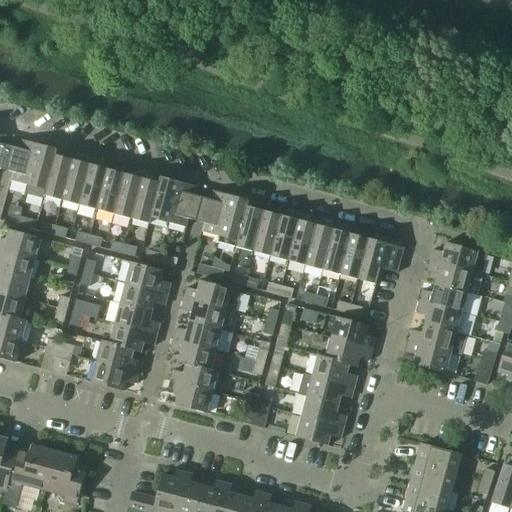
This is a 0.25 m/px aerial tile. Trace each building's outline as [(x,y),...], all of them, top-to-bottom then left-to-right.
[(0,168),(6,170),(12,146),(4,144),(6,136),(0,133),(0,168)] [(11,180),(29,185),(40,145),(22,140),(19,148),(12,146),(6,170),(13,172),(11,180)] [(45,198),(45,196),(44,195),(46,189),(47,190),(56,155),(57,155),(58,149),(40,145),(29,185),(27,193),(45,198)] [(45,196),(63,200),(73,160),(57,155),(56,155),(47,190),(46,189),(44,195),(45,196)] [(63,200),(80,205),(91,164),(73,160),(63,200)] [(80,205),(97,209),(108,169),(91,164),(80,205)] [(97,209),(115,214),(125,174),(108,169),(97,209)] [(115,214),(132,219),(143,178),(125,174),(115,214)] [(152,218),(168,222),(179,182),(161,177),(159,183),(160,183),(151,218),(152,218)] [(150,224),(152,218),(151,218),(160,183),(159,183),(143,178),(132,219),(150,224)] [(189,219),(197,221),(203,197),(195,195),(197,187),(179,182),(168,222),(187,227),(189,219)] [(202,231),(221,236),(231,196),(213,191),(211,199),(203,197),(197,221),(204,223),(202,231)] [(219,242),(236,247),(247,206),(248,206),(250,200),(231,196),(221,236),(219,242)] [(236,247),(254,251),(265,211),(248,206),(247,206),(236,247)] [(254,251),(271,256),(282,215),(265,211),(254,251)] [(6,223),(18,226),(21,216),(9,213),(6,223)] [(271,256),(289,260),(299,220),(282,215),(271,256)] [(21,216),(18,226),(31,229),(33,220),(21,216)] [(289,260),(306,265),(317,225),(299,220),(289,260)] [(41,232),(53,235),(56,226),(44,222),(41,232)] [(306,265),(323,270),(334,229),(317,225),(306,265)] [(56,226),(53,235),(66,238),(68,229),(56,226)] [(0,237),(0,249),(36,259),(42,238),(9,229),(6,239),(0,237)] [(323,270),(341,274),(352,234),(334,229),(323,270)] [(76,241),(88,244),(91,235),(78,232),(76,241)] [(341,274),(358,279),(369,239),(352,234),(341,274)] [(91,235),(88,244),(100,247),(103,238),(91,235)] [(369,239),(358,279),(376,284),(381,268),(398,273),(405,248),(369,239)] [(111,250),(123,253),(125,244),(113,241),(111,250)] [(433,249),(430,261),(481,274),(487,253),(446,242),(444,252),(433,249)] [(125,244),(123,253),(135,257),(137,247),(125,244)] [(0,261),(0,262),(0,263),(0,271),(31,279),(36,259),(0,249),(0,261)] [(145,259),(157,263),(160,253),(148,250),(145,259)] [(178,258),(160,253),(157,263),(176,268),(178,258)] [(72,255),(69,268),(78,270),(81,258),(72,255)] [(87,259),(84,272),(93,274),(97,262),(87,259)] [(438,275),(435,284),(468,292),(478,295),(483,275),(481,274),(430,261),(427,272),(438,275)] [(131,262),(126,283),(169,294),(172,283),(162,280),(164,271),(131,262)] [(197,273),(210,276),(212,267),(200,264),(197,273)] [(212,267),(210,276),(222,280),(224,270),(212,267)] [(78,270),(69,268),(65,280),(75,282),(78,270)] [(0,292),(25,299),(31,279),(0,271),(0,292)] [(93,274),(84,272),(81,284),(90,286),(93,274)] [(232,282),(244,286),(247,276),(235,273),(232,282)] [(247,276),(244,286),(257,289),(259,280),(247,276)] [(187,287),(184,299),(227,310),(235,312),(241,291),(200,280),(197,290),(187,287)] [(267,292),(279,295),(282,286),(269,282),(267,292)] [(126,283),(120,303),(153,312),(156,303),(166,306),(169,294),(126,283)] [(423,290),(420,301),(463,312),(468,292),(435,284),(433,292),(423,290)] [(282,286),(279,295),(292,298),(294,289),(282,286)] [(0,314),(20,319),(20,318),(25,299),(0,292),(0,314)] [(302,301),(314,304),(317,295),(304,292),(302,301)] [(317,295),(314,304),(326,308),(329,298),(317,295)] [(61,296),(58,308),(67,310),(71,298),(61,296)] [(192,313),(189,321),(222,330),(227,310),(184,299),(181,310),(192,313)] [(76,300),(73,312),(82,314),(86,302),(76,300)] [(337,310),(349,314),(351,304),(339,301),(337,310)] [(427,315),(425,324),(457,333),(463,312),(420,301),(417,312),(427,315)] [(120,303),(115,323),(158,335),(161,323),(151,321),(153,312),(120,303)] [(287,303),(282,325),(291,327),(297,306),(287,303)] [(351,304),(349,314),(361,317),(364,308),(351,304)] [(67,310),(58,308),(55,320),(64,323),(67,310)] [(270,308),(267,321),(276,323),(279,311),(270,308)] [(82,314),(73,312),(70,324),(79,327),(82,314)] [(511,316),(502,313),(499,322),(511,325),(511,316)] [(0,335),(22,342),(28,321),(20,318),(20,319),(0,314),(0,335)] [(369,325),(329,314),(323,336),(331,338),(374,349),(377,338),(367,335),(369,325)] [(177,327),(174,339),(217,350),(222,330),(189,321),(187,330),(177,327)] [(276,323),(267,321),(263,333),(273,335),(276,323)] [(511,327),(511,325),(499,322),(497,330),(510,334),(511,327)] [(115,323),(110,342),(110,343),(135,350),(134,351),(142,353),(145,343),(155,346),(158,335),(115,323)] [(412,330),(409,341),(452,353),(462,355),(467,335),(457,333),(425,324),(422,333),(412,330)] [(291,327),(282,325),(279,337),(288,339),(291,327)] [(22,342),(0,335),(0,358),(17,363),(22,342)] [(331,338),(326,357),(325,358),(351,364),(350,365),(358,367),(361,358),(371,360),(374,349),(331,338)] [(49,339),(47,348),(59,351),(62,342),(49,339)] [(178,362),(186,365),(186,364),(211,370),(211,369),(217,350),(174,339),(171,350),(181,353),(178,362)] [(102,340),(97,361),(140,373),(143,361),(132,359),(134,351),(135,350),(110,343),(110,342),(102,340)] [(504,385),(511,387),(511,340),(508,340),(498,372),(507,375),(504,385)] [(261,341),(256,361),(265,363),(271,343),(261,341)] [(452,353),(409,341),(406,352),(416,355),(414,365),(446,374),(452,353)] [(62,342),(59,351),(72,354),(75,346),(62,342)] [(41,369),(54,372),(59,351),(47,348),(41,369)] [(484,350),(481,359),(494,363),(497,354),(484,350)] [(59,351),(54,372),(67,376),(72,354),(59,351)] [(274,353),(271,365),(280,367),(284,355),(274,353)] [(318,355),(312,376),(355,387),(358,376),(348,373),(350,365),(351,364),(325,358),(326,357),(318,355)] [(494,363),(481,359),(474,381),(487,385),(494,363)] [(140,373),(97,361),(91,382),(124,391),(126,381),(137,384),(140,373)] [(265,363),(256,361),(253,373),(262,376),(265,363)] [(174,370),(170,381),(214,392),(219,371),(211,369),(211,370),(186,364),(186,365),(184,373),(174,370)] [(271,365),(268,377),(277,380),(280,367),(271,365)] [(299,394),(307,396),(340,405),(342,396),(352,399),(355,387),(312,376),(305,374),(299,394)] [(214,392),(170,381),(168,392),(178,395),(175,405),(208,413),(214,392)] [(247,392),(245,401),(258,404),(260,395),(247,392)] [(260,395),(258,404),(270,408),(273,399),(260,395)] [(307,396),(302,416),(345,428),(348,416),(337,414),(340,405),(307,396)] [(239,422),(252,425),(258,404),(245,401),(239,422)] [(258,404),(252,425),(265,428),(270,408),(258,404)] [(345,428),(302,416),(296,437),(329,446),(332,436),(342,439),(345,428)] [(0,488),(7,490),(8,490),(18,450),(1,445),(3,437),(0,436),(0,488)] [(423,444),(418,463),(456,473),(461,454),(423,444)] [(8,490),(7,490),(3,504),(16,507),(22,484),(44,490),(55,451),(31,445),(30,450),(19,447),(18,450),(8,490)] [(78,457),(55,451),(44,490),(66,496),(65,500),(78,503),(86,472),(75,469),(78,457)] [(418,463),(413,482),(451,492),(456,473),(418,463)] [(492,502),(511,508),(511,504),(511,467),(504,465),(492,502)] [(486,469),(483,480),(491,483),(495,472),(486,469)] [(152,511),(174,511),(185,472),(177,470),(175,478),(163,474),(156,499),(152,511)] [(174,511),(195,511),(203,485),(191,482),(193,474),(185,472),(174,511)] [(195,511),(216,511),(225,482),(217,480),(215,488),(203,485),(195,511)] [(491,483),(483,480),(479,492),(488,495),(491,483)] [(216,511),(238,511),(242,495),(231,492),(233,484),(225,482),(216,511)] [(413,482),(408,500),(446,510),(451,492),(413,482)] [(238,511),(259,511),(264,493),(256,491),(254,498),(242,495),(238,511)] [(148,511),(152,511),(156,499),(132,492),(129,507),(148,511)] [(259,511),(280,511),(282,506),(270,503),(272,495),(264,493),(259,511)] [(408,500),(404,511),(445,511),(446,510),(408,500)] [(280,511),(301,511),(304,503),(296,501),(294,509),(282,506),(280,511)] [(304,503),(301,511),(309,511),(312,505),(304,503)]
